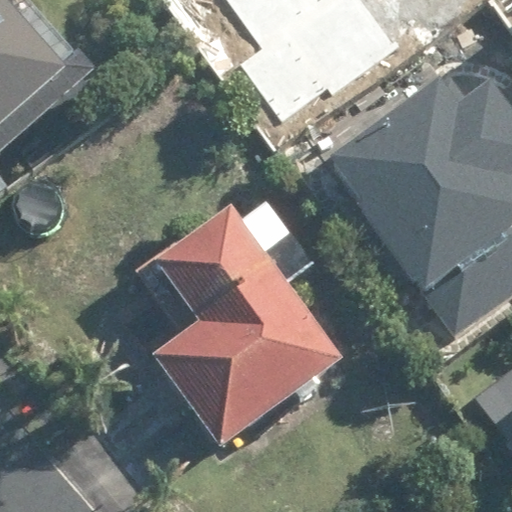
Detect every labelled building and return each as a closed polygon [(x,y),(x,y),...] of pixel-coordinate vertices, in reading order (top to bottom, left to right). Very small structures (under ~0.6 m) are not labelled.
[(0,0),(0,165),(95,82),(29,7),(18,16),(3,0),(0,0)] [(226,0),(264,48),(236,70),(286,134),(393,50),(353,0),(226,0)] [(440,0),(451,14),(469,0),(440,0)] [(452,123),(431,95),(323,176),(421,310),(511,242),(511,202),(509,198),(511,195),(511,128),(489,96),(452,123)] [(214,471),(338,381),(259,273),(292,248),(259,203),(149,284),(194,346),(147,380),(214,471)] [(511,378),(472,407),(511,461),(511,378)]
